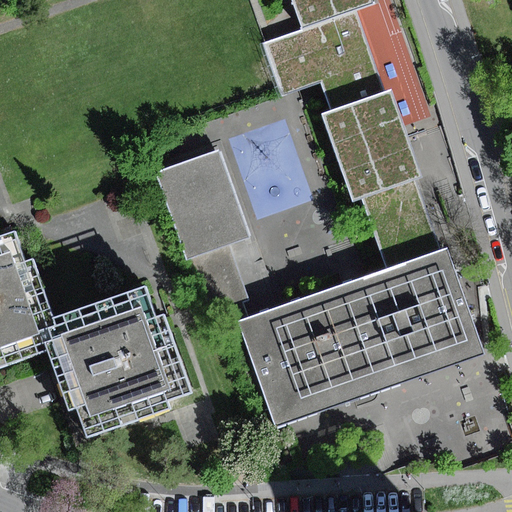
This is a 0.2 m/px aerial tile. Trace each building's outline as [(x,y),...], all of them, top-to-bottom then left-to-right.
[(373,0),(292,0),(303,30),(356,11),(375,5),(373,0)] [(356,11),(303,30),(263,44),(282,97),(321,83),(331,113),(323,115),(354,203),(363,199),(388,270),(442,251),(417,180),(423,178),(393,92),(385,94),(356,11)] [(218,151),(156,173),(188,261),(249,239),(218,151)] [(56,326),(54,320),(33,259),(24,262),(15,233),(0,238),(0,369),(51,352),(48,344),(54,342),(49,328),(56,326)] [(388,270),(239,323),(276,427),(485,354),(448,249),(442,251),(388,270)] [(148,288),(54,320),(56,326),(49,328),(54,342),(48,344),(51,352),(60,384),(71,412),(79,409),(89,437),(170,410),(167,401),(193,392),(166,315),(158,318),(148,288)]
